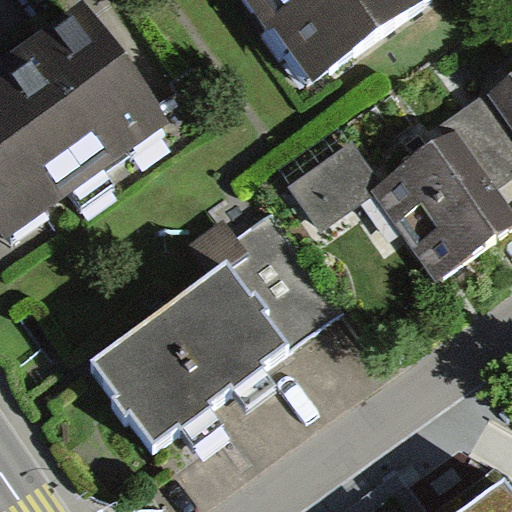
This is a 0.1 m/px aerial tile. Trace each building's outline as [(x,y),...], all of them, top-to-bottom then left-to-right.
[(249,0),(314,89),(437,0),(249,0)] [(0,62),(0,229),(5,237),(170,120),(85,1),(0,62)] [(511,85),(495,97),(511,121),(511,85)] [(381,183),(358,149),(295,192),(326,237),(378,202),(433,284),(511,230),(511,216),(496,194),(511,183),(511,121),(495,97),(444,132),(448,138),(381,183)] [(209,294),(97,374),(156,456),(184,436),(199,457),(227,438),(209,412),(234,394),(248,413),(276,393),(263,374),(341,319),(278,231),(240,257),(228,239),(189,267),(209,294)] [(511,511),(511,490),(505,481),(460,511),(511,511)]
